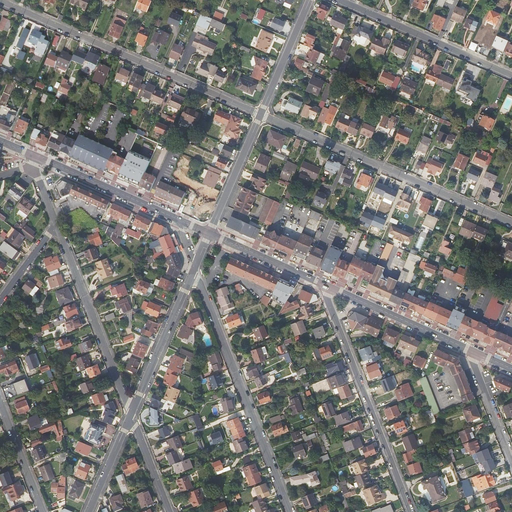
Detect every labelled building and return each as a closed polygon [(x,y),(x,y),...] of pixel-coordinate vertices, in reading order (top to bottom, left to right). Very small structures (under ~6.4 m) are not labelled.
[(89,0),(70,0),(70,2),(75,4),(75,3),(87,8),(89,0)] [(138,0),(136,7),(147,12),(148,10),(152,0),(138,0)] [(412,6),(422,10),(427,0),(410,0),(409,3),(413,4),(412,6)] [(316,17),(323,20),(329,7),(320,3),(316,12),(318,12),(316,17)] [(462,23),(468,9),(460,6),(459,8),(456,6),(450,18),(462,23)] [(266,11),(259,8),(257,12),(259,13),(257,18),(261,20),(266,11)] [(487,20),(496,24),(500,15),(491,10),(487,20)] [(223,14),(216,11),(212,19),(220,22),(223,14)] [(171,12),(167,22),(178,27),(182,17),(171,12)] [(339,14),(334,12),(329,24),(339,28),(343,30),(347,20),(338,16),(339,14)] [(196,25),(208,30),(209,25),(212,19),(201,14),(200,16),(196,25)] [(114,24),(110,33),(115,35),(114,36),(118,38),(123,27),(123,26),(124,26),(127,19),(117,15),(114,22),(114,24)] [(433,27),(441,30),(445,19),(435,15),(432,21),(435,23),(433,27)] [(0,25),(0,27),(4,29),(4,28),(9,18),(4,16),(0,25)] [(13,20),(9,18),(4,28),(9,30),(13,20)] [(281,32),(285,23),(274,18),(270,27),(281,32)] [(223,31),(225,25),(220,22),(212,19),(209,25),(223,31)] [(464,26),(475,31),(479,23),(467,19),(464,26)] [(373,32),(358,26),(358,27),(354,35),(351,43),(354,44),(355,40),(357,36),(366,40),(369,41),(373,32)] [(144,28),(141,27),(139,31),(140,31),(135,41),(139,43),(138,45),(143,47),(148,37),(142,34),(144,28)] [(21,44),(24,46),(27,38),(26,38),(29,30),(25,28),(23,35),(21,39),(23,40),(21,44)] [(28,41),(37,45),(42,34),(34,30),(28,41)] [(156,41),(165,45),(170,34),(161,31),(160,34),(155,32),(151,42),(155,44),(156,41)] [(271,40),(273,35),(262,31),(257,43),(255,48),(266,53),(268,48),(269,46),(270,46),(272,41),(271,40)] [(196,48),(199,49),(205,36),(197,33),(192,45),(196,47),(196,48)] [(49,42),(44,40),(46,35),(42,34),(37,45),(35,51),(34,53),(42,57),(43,54),(46,49),(47,49),(50,43),(49,43),(49,42)] [(306,40),(303,45),(310,48),(315,38),(307,34),(305,39),(306,40)] [(206,41),(208,38),(205,36),(199,49),(203,51),(203,50),(212,54),(216,45),(206,41)] [(364,44),(366,40),(357,36),(355,40),(364,44)] [(492,46),(503,50),(507,43),(507,41),(496,36),(492,46)] [(389,41),(383,38),(381,42),(379,41),(379,40),(374,38),(372,42),(369,49),(375,52),(376,53),(379,55),(380,54),(383,55),(389,41)] [(339,49),(335,47),(333,52),(332,56),(343,61),(346,55),(351,43),(345,40),(341,50),(339,49)] [(392,51),(404,56),(409,46),(397,40),(392,51)] [(503,50),(503,52),(506,53),(505,54),(511,56),(511,45),(511,42),(510,42),(510,44),(507,43),(503,50)] [(183,47),(174,43),(168,57),(178,61),(183,47)] [(305,55),(304,59),(319,66),(324,54),(310,48),(308,52),(307,55),(305,55)] [(69,53),(62,50),(59,58),(56,64),(68,69),(71,63),(72,60),(73,57),(69,55),(69,53)] [(428,56),(415,50),(411,60),(424,66),(428,56)] [(76,51),(73,57),(72,60),(83,65),(84,63),(87,56),(76,51)] [(100,57),(89,52),(87,56),(84,63),(87,65),(89,62),(97,65),(100,57)] [(46,63),(55,68),(56,64),(59,58),(50,54),(46,63)] [(350,57),(346,55),(343,61),(339,71),(338,74),(340,75),(341,76),(350,57)] [(256,66),(251,77),(260,81),(263,75),(264,76),(266,71),(265,70),(266,68),(265,65),(266,62),(257,58),(256,62),(256,66)] [(296,58),(292,68),(306,74),(308,71),(308,70),(305,69),(307,63),(296,58)] [(447,59),(443,68),(447,70),(451,61),(447,59)] [(209,74),(211,74),(212,73),(215,75),(217,70),(219,66),(209,62),(208,64),(203,62),(199,72),(208,76),(209,74)] [(94,80),(103,84),(109,69),(100,65),(94,80)] [(425,77),(437,83),(441,74),(443,68),(435,65),(432,71),(428,70),(425,77)] [(2,68),(0,71),(0,74),(6,77),(9,71),(2,68)] [(116,77),(127,82),(131,72),(120,68),(116,77)] [(226,75),(217,70),(215,75),(215,76),(213,79),(223,83),(226,75)] [(333,74),(329,84),(332,85),(333,85),(338,74),(332,71),(331,71),(330,73),(333,74)] [(379,81),(396,88),(400,79),(383,71),(379,81)] [(462,78),(471,81),(472,75),(464,72),(462,78)] [(140,93),(144,84),(140,82),(143,77),(134,73),(130,83),(134,85),(132,89),(140,93)] [(455,80),(441,74),(437,83),(436,84),(450,90),(455,80)] [(317,96),(323,81),(314,77),(312,77),(306,91),(317,96)] [(5,107),(16,81),(9,78),(5,89),(0,100),(0,127),(9,131),(17,112),(5,107)] [(68,80),(64,78),(55,98),(58,99),(63,102),(64,98),(60,96),(61,93),(68,95),(72,86),(67,84),(68,80)] [(256,85),(240,78),(236,87),(252,94),(256,85)] [(400,89),(413,95),(418,84),(405,78),(400,89)] [(462,78),(456,91),(467,96),(465,98),(475,102),(481,89),(478,87),(477,89),(470,86),(472,82),(471,81),(462,78)] [(324,93),(328,95),(331,88),(332,85),(329,84),(328,83),(324,93)] [(151,98),(155,89),(156,87),(148,84),(147,85),(144,84),(140,93),(139,95),(142,97),(144,97),(144,96),(151,99),(151,98)] [(374,93),(377,94),(378,91),(372,89),(366,86),(364,92),(373,96),(374,93)] [(166,94),(155,89),(151,98),(162,103),(166,94)] [(169,104),(180,109),(184,100),(173,95),(172,96),(171,95),(167,102),(169,103),(169,104)] [(285,108),(298,114),(302,103),(289,97),(285,108)] [(103,103),(99,114),(106,117),(110,105),(103,103)] [(329,106),(324,104),(322,109),(318,119),(317,121),(323,124),(324,121),(330,124),(334,116),(332,115),(334,112),(328,109),(329,106)] [(412,106),(407,104),(405,108),(403,113),(405,113),(407,109),(409,110),(409,109),(421,114),(423,111),(418,109),(412,106)] [(305,105),(300,115),(306,118),(308,115),(311,115),(315,117),(319,108),(314,106),(311,107),(305,105)] [(196,126),(201,114),(186,107),(180,119),(196,126)] [(214,119),(228,125),(232,116),(232,115),(228,113),(228,114),(218,110),(214,119)] [(479,124),(490,129),(494,120),(485,116),(486,114),(482,112),(481,115),(479,114),(477,119),(481,121),(479,124)] [(350,117),(341,113),(335,127),(346,132),(351,121),(349,120),(350,117)] [(447,115),(443,113),(441,118),(444,120),(451,123),(453,120),(446,117),(447,115)] [(392,127),(396,129),(401,117),(396,115),(396,117),(392,116),(391,119),(384,115),(379,125),(387,129),(387,127),(391,129),(392,127)] [(242,120),(232,116),(228,125),(224,134),(237,140),(241,130),(239,129),(242,120)] [(472,119),(468,118),(465,125),(464,129),(471,132),(472,127),(469,126),(472,119)] [(29,124),(19,120),(14,132),(22,135),(24,131),(25,131),(29,124)] [(360,124),(351,120),(351,121),(346,132),(351,134),(352,133),(356,134),(360,124)] [(158,122),(154,130),(165,135),(169,127),(158,122)] [(360,133),(372,138),(377,125),(371,123),(370,126),(364,123),(360,133)] [(31,138),(37,140),(36,143),(45,146),(48,139),(47,138),(48,136),(40,133),(43,126),(38,124),(36,129),(35,129),(31,138)] [(399,129),(394,139),(399,141),(399,139),(401,140),(401,141),(407,144),(411,134),(399,129)] [(483,137),(487,139),(489,134),(479,129),(477,134),(483,137)] [(266,141),(281,148),(286,137),(270,130),(266,141)] [(54,132),(52,137),(48,147),(59,151),(65,138),(66,137),(56,133),(56,131),(55,131),(54,132)] [(448,136),(439,132),(436,140),(446,144),(447,143),(450,144),(451,143),(453,144),(456,137),(452,135),(452,136),(449,135),(448,136)] [(114,150),(80,134),(79,137),(77,143),(70,156),(105,171),(113,152),(114,150)] [(426,153),(427,150),(431,140),(423,136),(418,147),(417,149),(426,153)] [(77,143),(65,138),(59,151),(70,156),(77,143)] [(225,145),(222,152),(221,154),(230,158),(234,149),(225,145)] [(273,151),(272,155),(286,161),(288,157),(273,151)] [(120,155),(113,152),(105,171),(113,175),(114,173),(119,175),(121,171),(125,163),(126,161),(122,159),(122,158),(122,157),(122,156),(121,155),(120,155)] [(486,163),(489,165),(493,156),(489,154),(489,155),(488,156),(485,155),(478,152),(474,161),(485,166),(486,163)] [(150,162),(129,153),(126,161),(125,163),(121,171),(119,175),(119,177),(139,186),(145,174),(145,173),(150,162)] [(254,167),(264,172),(271,157),(261,153),(254,167)] [(455,165),(463,169),(468,158),(459,154),(455,165)] [(329,157),(326,164),(329,165),(328,168),(338,172),(340,167),(343,162),(332,157),(332,158),(329,157)] [(224,168),(227,161),(219,158),(216,165),(224,168)] [(445,164),(433,159),(432,161),(428,159),(424,167),(429,169),(427,173),(433,175),(434,173),(435,170),(437,171),(441,173),(445,164)] [(298,166),(286,161),(279,177),(288,180),(292,171),(295,172),(298,166)] [(299,172),(316,180),(321,168),(304,161),(299,172)] [(211,166),(206,178),(217,182),(220,175),(219,175),(221,170),(211,166)] [(466,177),(477,181),(481,173),(470,168),(466,177)] [(342,184),(350,187),(354,177),(351,175),(352,172),(345,169),(341,177),(345,179),(342,184)] [(481,183),(492,188),(493,187),(497,177),(486,172),(481,183)] [(139,187),(150,192),(156,178),(145,173),(145,174),(139,186),(139,187)] [(251,187),(262,192),(267,179),(253,173),(250,179),(254,181),(251,187)] [(357,182),(367,186),(371,177),(363,173),(360,179),(359,178),(357,182)] [(217,182),(206,178),(203,183),(214,188),(217,182)] [(290,183),(279,178),(277,181),(289,186),(290,183)] [(55,186),(60,200),(69,196),(70,195),(73,187),(60,181),(55,186)] [(180,205),(185,193),(160,182),(155,194),(180,205)] [(8,193),(19,201),(26,191),(15,183),(8,193)] [(88,194),(73,187),(70,195),(75,197),(73,200),(77,202),(78,200),(84,203),(88,194)] [(244,187),(234,210),(248,216),(257,193),(244,187)] [(492,188),(488,198),(498,202),(501,193),(499,192),(500,190),(493,187),(492,188)] [(389,199),(392,201),(395,194),(381,188),(380,190),(375,188),(372,194),(384,200),(385,198),(388,200),(389,199)] [(329,196),(318,191),(314,200),(325,205),(329,196)] [(188,205),(198,210),(204,197),(195,192),(188,205)] [(409,209),(413,198),(408,196),(408,195),(402,193),(397,205),(403,207),(404,206),(409,209)] [(110,203),(88,194),(84,203),(86,203),(85,206),(89,207),(90,205),(98,209),(97,211),(100,213),(101,210),(105,212),(110,203)] [(421,210),(427,212),(431,201),(422,197),(419,202),(421,203),(420,207),(422,208),(421,210)] [(269,198),(259,220),(265,223),(275,201),(269,198)] [(24,199),(16,209),(19,211),(18,212),(26,218),(27,217),(31,211),(33,208),(27,203),(28,202),(24,199)] [(275,201),(265,223),(269,225),(279,203),(275,201)] [(107,223),(102,221),(99,227),(105,233),(108,226),(111,220),(112,218),(116,211),(117,211),(119,207),(113,204),(108,215),(110,216),(107,223)] [(112,218),(119,221),(124,209),(119,207),(117,211),(116,211),(112,218)] [(129,211),(124,209),(119,221),(115,229),(114,233),(120,236),(123,228),(131,212),(129,211)] [(308,218),(320,223),(324,215),(312,210),(308,218)] [(360,220),(371,225),(375,216),(368,213),(368,212),(364,210),(360,220)] [(432,215),(427,212),(423,223),(434,228),(438,219),(432,216),(432,215)] [(132,225),(139,228),(139,227),(143,218),(137,215),(132,225)] [(226,226),(256,239),(260,229),(231,216),(226,226)] [(375,216),(371,225),(382,230),(386,220),(383,218),(382,219),(375,216)] [(150,221),(143,218),(139,227),(146,230),(150,221)] [(154,218),(153,222),(164,227),(166,223),(154,218)] [(27,222),(24,220),(20,225),(16,230),(20,233),(32,241),(35,237),(33,236),(35,233),(25,225),(27,222)] [(459,233),(471,238),(472,236),(476,226),(477,225),(465,220),(459,233)] [(164,227),(153,222),(152,221),(148,231),(157,235),(159,236),(159,237),(159,238),(169,234),(166,228),(164,227)] [(115,229),(108,226),(105,233),(108,236),(111,239),(114,233),(115,229)] [(402,231),(391,226),(388,233),(394,235),(396,236),(395,238),(398,240),(402,231)] [(472,236),(483,241),(488,231),(476,226),(472,236)] [(127,230),(123,228),(120,236),(114,233),(111,239),(119,247),(122,240),(125,233),(127,230)] [(137,232),(127,228),(127,230),(125,233),(135,237),(137,232)] [(18,249),(22,244),(20,243),(22,240),(25,237),(20,233),(16,230),(15,230),(11,236),(3,231),(0,235),(6,240),(18,249)] [(262,242),(275,248),(281,237),(277,235),(275,230),(270,232),(267,231),(262,242)] [(98,232),(88,236),(92,245),(92,244),(93,247),(102,244),(100,241),(101,241),(98,232)] [(413,235),(405,232),(401,241),(402,241),(403,239),(404,240),(410,242),(413,235)] [(422,232),(415,247),(421,249),(427,234),(422,232)] [(169,234),(177,254),(181,252),(174,233),(169,234)] [(292,255),(304,260),(311,245),(314,238),(301,233),(298,242),(292,255)] [(153,247),(151,241),(148,243),(153,255),(147,257),(148,261),(150,264),(167,257),(177,254),(169,234),(159,238),(161,244),(153,247)] [(281,235),(281,237),(275,248),(292,255),(298,242),(281,235)] [(439,250),(449,255),(451,249),(447,247),(448,243),(443,240),(439,250)] [(499,253),(511,259),(511,244),(504,241),(499,253)] [(0,252),(8,259),(10,257),(15,260),(19,253),(4,242),(3,244),(0,242),(0,252)] [(393,245),(387,243),(380,259),(386,261),(393,245)] [(311,245),(304,260),(318,266),(325,251),(311,245)] [(97,253),(95,247),(84,251),(86,256),(88,256),(90,262),(99,258),(97,253)] [(321,269),(332,274),(339,259),(342,252),(331,247),(321,269)] [(421,258),(410,253),(407,259),(419,264),(421,258)] [(182,267),(177,254),(167,257),(170,267),(168,273),(177,277),(182,267)] [(365,262),(366,260),(354,255),(351,264),(347,271),(359,276),(365,262)] [(49,271),(61,266),(57,256),(51,258),(51,257),(44,260),(49,271)] [(112,265),(110,264),(109,265),(106,258),(95,263),(98,268),(97,268),(96,270),(98,273),(99,274),(100,274),(102,279),(113,275),(111,270),(112,270),(113,268),(112,265)] [(226,269),(250,280),(255,269),(249,267),(250,266),(236,260),(236,261),(231,258),(226,269)] [(332,274),(344,279),(347,271),(351,264),(339,259),(332,274)] [(436,267),(422,261),(419,268),(424,270),(423,273),(423,274),(425,274),(430,277),(431,276),(432,273),(434,274),(436,267)] [(361,287),(367,289),(377,266),(365,262),(359,276),(363,278),(361,287)] [(395,286),(397,281),(390,278),(388,278),(387,280),(386,279),(385,281),(380,277),(378,278),(381,272),(383,273),(384,268),(377,265),(377,266),(367,289),(389,299),(394,288),(395,286)] [(465,269),(459,266),(456,273),(467,278),(470,271),(465,269)] [(456,273),(444,268),(442,274),(453,279),(456,273)] [(250,280),(274,290),(278,280),(255,269),(250,280)] [(408,273),(402,270),(397,281),(395,286),(401,288),(408,273)] [(382,274),(383,273),(381,272),(378,278),(380,277),(385,281),(386,279),(387,280),(388,278),(386,277),(382,277),(382,274)] [(453,279),(464,284),(465,282),(467,278),(456,273),(453,279)] [(53,282),(55,287),(64,284),(60,274),(51,277),(53,282)] [(169,282),(171,278),(164,275),(163,274),(158,286),(166,290),(166,289),(171,291),(174,284),(169,282)] [(275,290),(289,297),(296,285),(280,277),(275,290)] [(470,290),(475,292),(477,287),(479,283),(467,278),(465,282),(472,285),(470,290)] [(35,286),(36,284),(29,279),(23,288),(26,290),(24,292),(29,295),(30,294),(35,286)] [(128,294),(123,280),(116,283),(110,285),(114,295),(118,293),(119,297),(128,294)] [(135,289),(133,292),(138,294),(142,296),(143,293),(146,294),(150,284),(141,280),(137,290),(135,289)] [(55,287),(53,282),(49,285),(46,286),(46,289),(48,290),(48,292),(51,291),(50,289),(55,287)] [(237,294),(246,290),(246,289),(239,284),(234,285),(237,294)] [(35,286),(30,294),(33,297),(39,288),(35,286)] [(61,305),(74,300),(68,287),(56,292),(61,305)] [(228,294),(226,287),(216,290),(219,297),(218,298),(222,308),(223,307),(224,311),(231,309),(229,305),(230,304),(226,295),(228,294)] [(389,299),(401,304),(406,293),(394,288),(389,299)] [(315,296),(302,289),(301,293),(298,298),(301,300),(307,303),(309,304),(317,301),(315,296)] [(39,299),(38,304),(45,305),(47,292),(46,292),(45,290),(42,300),(39,299)] [(497,303),(502,293),(495,290),(483,318),(489,321),(491,318),(497,303)] [(416,311),(424,315),(429,302),(406,292),(406,293),(401,304),(401,305),(408,308),(416,312),(416,311)] [(270,298),(264,295),(260,301),(266,307),(270,298)] [(122,307),(124,312),(124,314),(127,313),(132,311),(132,309),(131,309),(127,298),(118,302),(121,308),(122,307)] [(291,304),(287,301),(282,309),(277,316),(299,308),(296,301),(296,300),(291,304)] [(424,315),(435,320),(441,306),(430,301),(429,302),(424,315)] [(157,316),(161,307),(149,302),(146,311),(157,316)] [(496,321),(503,305),(497,303),(491,318),(496,321)] [(45,305),(38,304),(37,304),(35,312),(43,312),(45,305)] [(70,306),(70,305),(64,307),(68,318),(79,314),(75,304),(70,306)] [(302,313),(305,319),(313,316),(309,304),(300,307),(302,313)] [(282,309),(275,306),(272,311),(275,313),(277,316),(282,309)] [(435,320),(447,325),(450,318),(452,311),(441,306),(435,320)] [(20,318),(6,308),(4,311),(17,322),(20,318)] [(465,314),(453,309),(452,311),(450,318),(447,325),(446,327),(457,332),(458,330),(464,316),(465,314)] [(363,327),(367,318),(352,311),(347,315),(353,330),(358,329),(363,327)] [(105,316),(107,321),(115,317),(113,312),(105,316)] [(190,315),(185,325),(192,328),(194,329),(196,326),(202,324),(197,312),(190,315)] [(244,322),(242,316),(238,317),(237,314),(226,318),(230,327),(244,322)] [(467,334),(472,336),(476,338),(481,340),(487,327),(487,326),(483,324),(478,322),(464,316),(458,330),(462,332),(467,334)] [(82,326),(79,317),(66,322),(65,323),(68,331),(82,326)] [(156,321),(148,318),(142,331),(150,335),(152,332),(155,334),(159,324),(155,323),(156,321)] [(383,324),(370,318),(370,319),(367,318),(363,327),(358,329),(364,331),(377,337),(383,324)] [(21,319),(16,324),(31,336),(36,334),(39,333),(27,324),(21,319)] [(60,321),(52,323),(54,327),(65,323),(66,322),(64,319),(60,321)] [(305,328),(302,320),(300,321),(291,325),(295,336),(304,333),(307,332),(305,328)] [(29,321),(27,324),(39,333),(39,329),(29,321)] [(192,328),(185,325),(184,326),(183,326),(178,336),(184,339),(182,341),(186,343),(188,339),(190,340),(192,335),(190,334),(192,330),(191,330),(192,328)] [(263,325),(253,329),(257,340),(268,336),(263,325)] [(325,335),(322,326),(319,327),(313,330),(316,339),(325,335)] [(498,332),(487,327),(481,340),(492,345),(498,332)] [(382,339),(395,345),(400,334),(387,328),(382,339)] [(37,335),(38,338),(49,333),(47,329),(43,331),(39,333),(36,334),(37,335)] [(505,350),(511,353),(511,350),(511,337),(509,336),(505,334),(505,335),(498,332),(492,345),(499,348),(499,349),(504,351),(505,350)] [(134,340),(132,334),(122,338),(124,344),(134,340)] [(403,334),(398,345),(416,353),(420,342),(403,334)] [(64,339),(59,340),(62,349),(72,345),(70,340),(65,342),(64,339)] [(139,339),(133,354),(140,358),(143,359),(149,343),(139,339)] [(92,347),(90,340),(82,343),(78,344),(82,353),(86,352),(91,350),(91,347),(92,347)] [(281,345),(278,347),(280,353),(287,350),(284,344),(281,345)] [(316,358),(317,362),(323,360),(324,360),(332,356),(328,346),(318,350),(314,352),(316,358)] [(369,359),(371,363),(378,360),(382,358),(381,355),(374,357),(370,346),(359,350),(364,361),(369,359)] [(251,351),(256,364),(266,360),(260,347),(251,351)] [(194,355),(181,349),(179,353),(194,359),(195,359),(194,355)] [(458,359),(437,350),(432,360),(445,366),(445,365),(450,367),(451,371),(451,372),(452,376),(454,375),(456,381),(460,389),(461,392),(459,393),(459,394),(463,403),(473,399),(470,389),(465,378),(461,366),(458,359)] [(222,368),(220,363),(222,362),(218,352),(208,356),(214,371),(222,368)] [(395,352),(392,358),(397,361),(400,355),(395,352)] [(289,353),(284,355),(287,363),(292,361),(289,353)] [(30,370),(39,367),(33,354),(26,357),(26,359),(30,370)] [(61,361),(63,364),(74,360),(73,355),(66,357),(67,358),(61,361)] [(76,359),(81,370),(86,368),(91,366),(86,355),(76,359)] [(170,365),(169,369),(176,372),(180,373),(183,366),(182,366),(185,359),(174,355),(173,359),(171,358),(170,361),(171,362),(170,365)] [(423,368),(426,359),(417,355),(413,364),(423,368)] [(125,369),(135,374),(141,361),(139,361),(131,357),(130,357),(125,369)] [(409,368),(411,362),(406,359),(403,365),(409,368)] [(16,373),(15,372),(19,370),(18,369),(18,368),(15,361),(0,367),(0,370),(1,373),(4,372),(6,375),(12,373),(13,374),(16,373)] [(334,365),(333,362),(326,365),(329,373),(327,374),(328,378),(341,373),(345,371),(344,368),(341,362),(334,365)] [(381,374),(377,363),(366,367),(371,378),(381,374)] [(40,367),(42,372),(50,369),(48,364),(40,367)] [(100,373),(97,364),(91,366),(86,368),(91,380),(94,379),(98,378),(97,375),(100,373)] [(255,366),(246,369),(250,378),(259,375),(255,366)] [(170,385),(173,387),(178,376),(175,375),(176,372),(169,369),(168,368),(167,372),(168,372),(165,379),(163,383),(170,385)] [(306,373),(304,368),(296,371),(297,376),(306,373)] [(275,374),(274,370),(254,378),(258,387),(266,383),(264,378),(275,374)] [(220,378),(218,373),(209,377),(213,389),(224,384),(222,380),(220,380),(219,378),(220,378)] [(307,374),(306,373),(297,376),(302,388),(303,388),(307,386),(310,385),(309,382),(304,384),(302,379),(301,376),(307,374)] [(346,384),(341,373),(328,378),(326,378),(331,390),(336,388),(346,384)] [(438,413),(424,376),(424,377),(419,379),(421,384),(424,391),(427,399),(430,407),(433,415),(438,413)] [(376,383),(380,394),(391,390),(386,378),(376,383)] [(29,391),(24,379),(10,385),(11,388),(14,387),(17,395),(29,391)] [(95,384),(94,379),(91,380),(81,384),(85,393),(94,389),(93,385),(95,384)] [(496,387),(502,389),(508,392),(509,392),(509,391),(511,385),(511,384),(500,379),(494,381),(496,387)] [(499,390),(502,389),(496,387),(494,381),(492,382),(495,388),(499,390)] [(395,391),(399,401),(408,397),(413,395),(409,383),(400,387),(401,388),(395,391)] [(346,384),(336,388),(340,400),(347,397),(352,395),(347,384),(346,384)] [(173,387),(170,385),(164,398),(175,403),(180,390),(173,387)] [(94,402),(96,405),(109,400),(106,395),(104,395),(102,391),(108,389),(107,387),(100,390),(101,392),(92,396),(93,398),(89,400),(90,403),(94,402)] [(267,391),(257,395),(261,404),(271,400),(267,391)] [(152,401),(150,407),(157,410),(158,406),(163,408),(165,404),(164,403),(166,400),(162,398),(153,394),(151,400),(152,401)] [(289,407),(293,415),(304,411),(301,403),(297,394),(289,397),(291,400),(290,401),(292,406),(289,407)] [(25,396),(14,400),(20,414),(30,410),(25,396)] [(222,404),(219,405),(221,413),(235,410),(232,397),(221,399),(222,404)] [(114,403),(113,401),(105,404),(107,408),(105,409),(104,414),(106,414),(103,421),(111,424),(114,418),(113,417),(114,415),(116,410),(113,403),(114,403)] [(326,418),(335,414),(330,402),(322,405),(326,418)] [(511,402),(502,406),(504,412),(505,411),(508,419),(511,417),(511,402)] [(69,409),(67,403),(64,404),(68,416),(74,414),(71,408),(69,409)] [(388,420),(400,415),(397,405),(385,410),(388,420)] [(473,420),(480,417),(475,405),(463,410),(468,422),(473,420)] [(150,425),(159,425),(159,414),(159,411),(157,410),(150,407),(151,415),(150,415),(150,425)] [(85,420),(88,414),(82,411),(79,417),(85,420)] [(351,420),(347,411),(334,416),(338,425),(351,420)] [(317,418),(315,413),(312,414),(316,423),(321,421),(319,417),(317,418)] [(198,414),(192,416),(197,428),(202,426),(198,414)] [(31,430),(32,430),(38,428),(40,427),(42,427),(42,426),(39,419),(37,415),(28,418),(30,424),(29,426),(30,429),(31,430)] [(270,419),(271,424),(282,420),(280,416),(280,415),(270,419)] [(46,416),(39,419),(42,426),(48,424),(46,416)] [(239,417),(228,422),(230,427),(233,434),(230,435),(232,441),(235,440),(242,438),(243,437),(246,436),(239,417)] [(56,428),(60,437),(63,435),(63,434),(62,426),(61,419),(44,426),(42,427),(40,427),(43,434),(56,428)] [(364,430),(360,420),(342,427),(344,432),(356,427),(358,432),(364,430)] [(398,434),(410,429),(407,420),(394,425),(398,434)] [(101,440),(100,439),(105,428),(100,425),(99,427),(91,423),(88,430),(91,431),(89,434),(91,435),(89,440),(99,445),(101,440)] [(281,423),(271,426),(275,436),(285,432),(283,427),(281,423)] [(169,435),(166,426),(158,429),(161,438),(169,435)] [(463,443),(471,439),(469,433),(472,432),(470,427),(458,432),(463,443)] [(301,433),(300,430),(291,433),(294,441),(298,439),(299,441),(302,439),(300,434),(301,433)] [(214,444),(224,440),(220,431),(211,435),(214,444)] [(329,445),(325,434),(321,435),(321,437),(324,445),(325,447),(329,445)] [(419,448),(414,434),(402,438),(408,453),(415,450),(419,448)] [(183,447),(178,435),(167,440),(172,451),(176,450),(183,447)] [(344,443),(347,452),(363,445),(362,440),(360,441),(358,437),(344,443)] [(32,447),(43,443),(41,438),(30,442),(32,447)] [(248,449),(245,441),(243,441),(242,438),(235,440),(232,441),(237,453),(248,449)] [(480,447),(477,440),(476,441),(472,442),(472,441),(463,444),(466,453),(469,452),(471,455),(476,453),(481,451),(480,447)] [(88,455),(92,447),(80,441),(76,450),(88,455)] [(292,448),(296,458),(300,456),(301,458),(307,456),(302,444),(292,448)] [(362,448),(366,457),(376,453),(372,444),(362,448)] [(45,458),(41,447),(32,451),(37,461),(45,458)] [(482,462),(491,458),(492,458),(491,454),(489,455),(488,452),(487,448),(481,451),(476,453),(480,463),(482,462)] [(180,462),(176,450),(172,451),(167,453),(167,454),(169,461),(171,465),(173,465),(180,462)] [(416,453),(415,450),(408,453),(403,454),(406,463),(413,460),(411,455),(416,453)] [(320,457),(322,462),(330,459),(328,454),(320,457)] [(127,460),(128,463),(123,465),(126,474),(136,470),(135,468),(139,467),(135,457),(127,460)] [(192,467),(188,458),(180,462),(173,465),(173,470),(176,469),(177,473),(192,467)] [(482,462),(486,472),(495,468),(491,458),(482,462)] [(365,472),(367,471),(366,467),(365,464),(366,463),(364,459),(355,462),(352,464),(357,476),(365,472)] [(223,469),(220,460),(216,461),(213,462),(218,474),(231,469),(229,466),(223,469)] [(433,464),(434,469),(443,465),(442,464),(443,464),(442,460),(439,461),(437,463),(433,464)] [(422,471),(418,461),(411,464),(408,465),(410,473),(415,471),(416,473),(422,471)] [(76,475),(84,479),(90,466),(82,462),(76,475)] [(39,468),(45,482),(55,478),(49,464),(39,468)] [(242,472),(244,478),(247,476),(258,472),(255,464),(250,466),(249,466),(243,468),(244,471),(242,472)] [(459,478),(467,477),(466,470),(458,471),(459,478)] [(313,485),(320,483),(315,471),(307,474),(290,478),(292,484),(311,481),(313,485)] [(10,476),(8,472),(0,474),(0,478),(3,487),(14,483),(12,477),(10,478),(10,476)] [(262,481),(258,472),(247,476),(251,486),(262,481)] [(370,484),(365,472),(357,476),(355,476),(358,484),(356,485),(358,489),(368,485),(370,484)] [(124,473),(116,476),(122,492),(123,495),(131,492),(130,489),(135,487),(134,485),(129,487),(124,473)] [(65,490),(66,474),(61,476),(61,482),(60,482),(58,484),(52,483),(51,493),(58,493),(61,493),(61,491),(65,491),(65,490)] [(482,477),(481,474),(472,477),(475,486),(477,486),(479,491),(495,485),(493,480),(492,480),(489,475),(482,477)] [(182,492),(193,488),(188,475),(177,479),(182,492)] [(425,489),(427,487),(433,502),(446,497),(438,475),(422,481),(425,489)] [(467,479),(460,482),(463,491),(466,497),(466,498),(472,495),(472,494),(473,494),(467,479)] [(347,484),(346,480),(339,483),(344,494),(348,493),(347,491),(345,487),(344,487),(343,485),(347,484)] [(76,481),(68,497),(74,500),(76,497),(79,498),(84,485),(76,481)] [(24,494),(19,482),(14,484),(14,483),(3,487),(2,487),(5,493),(9,491),(12,501),(20,498),(19,496),(24,494)] [(270,495),(265,483),(255,487),(260,499),(263,498),(270,495)] [(380,494),(376,485),(363,490),(369,505),(386,499),(383,493),(381,493),(380,494)] [(205,502),(199,488),(188,492),(192,500),(194,506),(205,502)] [(143,507),(153,503),(149,490),(138,494),(143,507)] [(483,495),(486,503),(496,499),(493,491),(483,495)] [(317,505),(313,493),(302,497),(306,509),(317,505)] [(113,506),(124,502),(120,494),(110,498),(113,506)] [(347,511),(350,511),(345,498),(344,494),(339,496),(344,508),(345,508),(347,511)] [(267,509),(263,498),(260,499),(252,502),(256,511),(260,511),(265,510),(267,509)] [(65,506),(65,499),(56,502),(59,508),(65,506)] [(498,511),(501,510),(500,508),(500,507),(499,503),(498,503),(497,501),(492,503),(491,503),(485,505),(488,510),(486,511),(498,511)] [(225,502),(218,505),(212,507),(214,511),(222,511),(222,510),(227,508),(225,502)]
